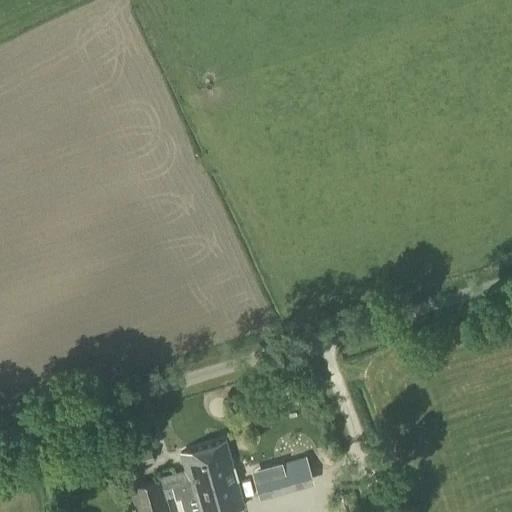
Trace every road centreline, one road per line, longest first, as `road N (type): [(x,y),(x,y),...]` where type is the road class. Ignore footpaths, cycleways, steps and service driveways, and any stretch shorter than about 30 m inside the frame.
road 1 (unclassified): [(0,437),(511,280)]
road 2 (track): [(322,337),(380,511)]
